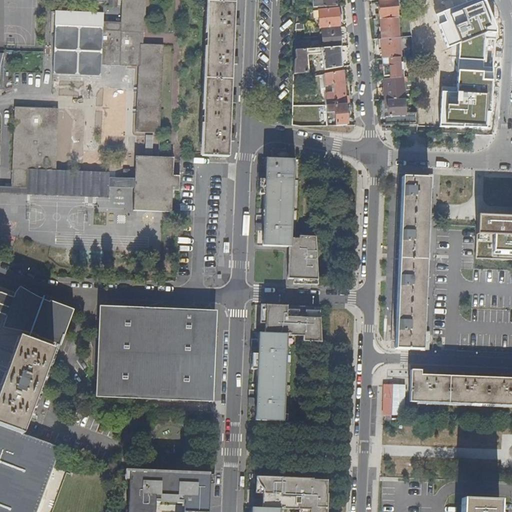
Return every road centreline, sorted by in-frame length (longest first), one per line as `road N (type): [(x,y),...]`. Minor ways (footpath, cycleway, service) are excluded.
road 1 (residential): [(0,273),(69,293),(239,298)]
road 2 (residential): [(228,511),(239,298)]
road 3 (residential): [(499,0),(511,43),(504,160)]
road 4 (residential): [(239,295),(247,136)]
road 5 (residential): [(361,0),(373,157)]
road 6 (residential): [(366,359),(355,511)]
road 7 (residential): [(511,367),(366,359)]
road 8 (residential): [(373,157),(368,299)]
road 9 (residential): [(247,136),(251,0)]
road 10 (residential): [(504,160),(373,157)]
road 11 (residential): [(239,295),(368,299)]
road 12 (residential): [(373,157),(247,136)]
